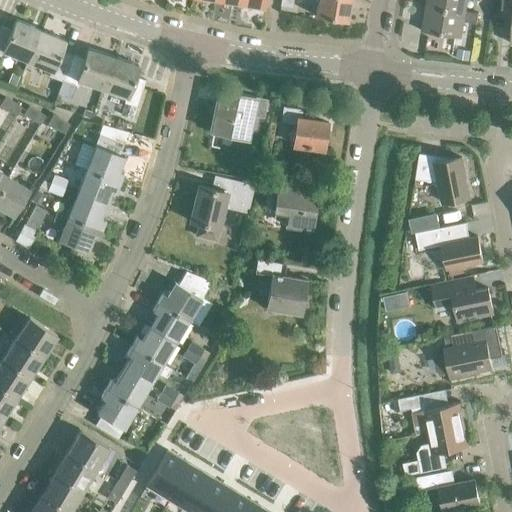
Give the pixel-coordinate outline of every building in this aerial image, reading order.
[(347,21),(350,0),(318,0),(315,16),(347,21)] [(426,0),(426,6),(466,12),(466,11),(467,0),(426,0)] [(511,43),(511,0),(502,0),(501,16),(511,16),(511,30),(511,43)] [(478,13),(466,11),(466,12),(426,6),(422,31),(461,37),(464,21),(477,24),(478,13)] [(28,60),(41,29),(16,19),(11,30),(0,26),(0,57),(1,58),(4,51),(28,60)] [(62,81),(72,55),(61,51),(66,39),(41,29),(28,60),(52,70),(50,76),(62,81)] [(102,88),(113,56),(88,47),(84,59),(72,55),(62,81),(76,87),(79,80),(102,88)] [(113,56),(102,88),(127,97),(125,102),(138,106),(147,80),(135,76),(139,65),(113,56)] [(250,114),(262,117),(266,100),(254,97),(219,89),(210,131),(245,138),(250,114)] [(0,104),(0,105),(17,115),(22,107),(5,96),(0,104)] [(23,114),(41,124),(46,115),(29,105),(23,114)] [(293,144),(322,148),(326,122),(300,119),(302,109),(282,106),(280,122),(295,124),(293,144)] [(48,123),(65,133),(70,124),(53,114),(48,123)] [(87,169),(120,181),(124,172),(119,170),(125,156),(121,154),(125,144),(100,134),(87,169)] [(462,157),(437,162),(436,155),(420,153),(416,178),(438,182),(442,202),(454,199),(456,204),(466,200),(466,197),(469,196),(462,157)] [(117,191),(120,181),(87,169),(78,193),(106,204),(112,189),(117,191)] [(0,189),(9,176),(0,170),(0,189)] [(51,182),(64,187),(67,179),(54,174),(51,182)] [(9,176),(0,189),(0,206),(15,215),(31,189),(9,176)] [(223,207),(248,213),(254,185),(214,176),(211,188),(197,185),(189,221),(199,223),(196,235),(215,240),(218,228),(223,207)] [(61,195),(64,187),(51,182),(47,190),(61,195)] [(286,225),(311,228),(315,199),(300,197),(301,186),(277,183),(273,210),(288,212),(286,225)] [(101,218),(106,204),(78,193),(69,216),(102,229),(106,220),(101,218)] [(25,222),(37,229),(47,210),(35,204),(25,222)] [(102,229),(69,216),(56,211),(53,221),(65,226),(60,240),(88,251),(93,237),(98,239),(102,229)] [(478,236),(469,237),(466,222),(415,232),(419,249),(442,244),(447,268),(483,260),(478,236)] [(266,308),(300,313),(305,280),(283,276),(285,263),(256,258),(254,272),(271,275),(266,308)] [(157,302),(187,320),(196,325),(209,303),(201,298),(206,288),(184,275),(179,285),(174,282),(166,295),(162,293),(157,302)] [(488,287),(476,290),(473,276),(432,284),(437,309),(454,306),(457,320),(493,312),(488,287)] [(175,342),(187,320),(157,302),(152,310),(156,313),(148,326),(175,342)] [(15,338),(43,356),(58,335),(30,316),(15,338)] [(448,373),(449,376),(492,367),(490,357),(502,355),(496,325),(472,330),(475,342),(443,348),(444,350),(437,351),(434,357),(437,371),(442,375),(448,373)] [(162,363),(175,342),(148,326),(140,339),(136,336),(131,345),(162,363)] [(30,377),(43,356),(15,338),(2,358),(30,377)] [(186,349),(199,356),(204,348),(191,340),(186,349)] [(171,369),(162,363),(131,345),(126,354),(130,356),(122,369),(149,385),(157,372),(166,377),(171,369)] [(195,363),(199,356),(186,349),(182,356),(195,363)] [(0,386),(16,398),(30,377),(2,358),(0,361),(0,386)] [(136,407),(149,385),(122,369),(115,382),(110,380),(105,388),(136,407)] [(160,392),(173,400),(178,391),(165,384),(160,392)] [(0,416),(2,418),(16,398),(0,386),(0,416)] [(117,438),(136,407),(105,388),(100,397),(104,400),(96,413),(100,415),(94,425),(117,438)] [(416,433),(427,431),(464,424),(459,402),(449,404),(446,389),(398,398),(400,410),(411,408),(416,433)] [(168,407),(173,400),(160,392),(156,399),(168,407)] [(464,424),(427,431),(429,443),(422,444),(417,452),(418,460),(403,463),(405,474),(447,466),(444,451),(468,446),(464,424)] [(67,452),(95,469),(109,447),(80,430),(67,452)] [(166,450),(145,485),(169,499),(190,464),(166,450)] [(83,490),(95,469),(67,452),(54,473),(83,490)] [(189,511),(192,511),(213,478),(190,464),(169,499),(189,511)] [(117,482),(125,488),(135,471),(127,466),(117,482)] [(475,479),(446,484),(444,471),(416,476),(419,490),(439,486),(444,511),(447,510),(446,511),(462,511),(463,511),(462,507),(480,504),(475,479)] [(70,511),(83,490),(54,473),(42,494),(70,511)] [(223,511),(236,492),(213,478),(192,511),(223,511)] [(116,503),(125,488),(117,482),(107,498),(116,503)] [(254,511),(258,505),(236,492),(223,511),(254,511)] [(69,511),(70,511),(42,494),(31,511),(69,511)]
